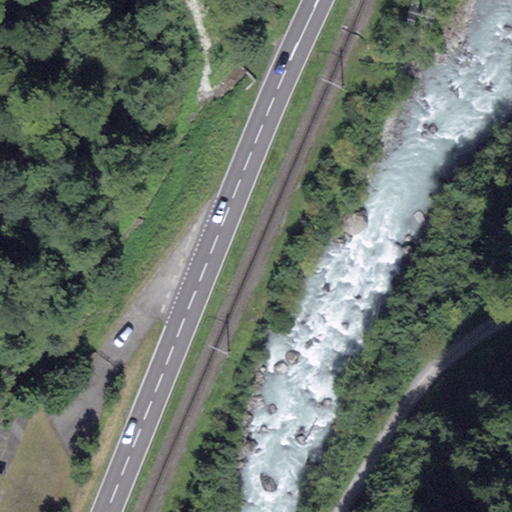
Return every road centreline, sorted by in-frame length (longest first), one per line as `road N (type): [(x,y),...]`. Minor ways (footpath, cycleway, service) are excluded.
road 1 (secondary): [(321,0),(107,511)]
road 2 (track): [(426,511),(511,383)]
